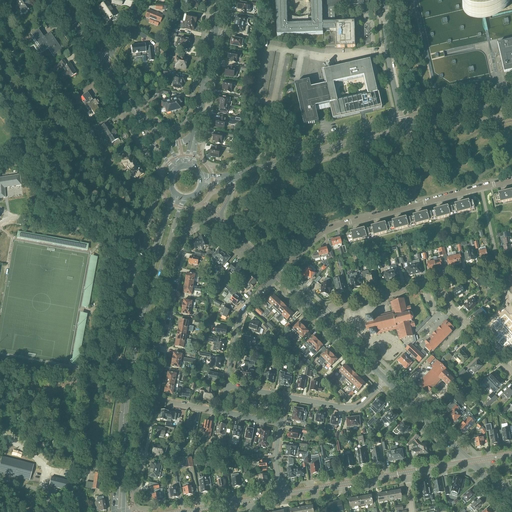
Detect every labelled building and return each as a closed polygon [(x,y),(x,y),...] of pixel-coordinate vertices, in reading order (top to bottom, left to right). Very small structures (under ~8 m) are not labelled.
[(26,1),(25,0),(21,0),(16,4),(23,15),(31,9),(29,5),(27,1),(26,1)] [(110,6),(107,2),(100,7),(103,11),(102,12),(105,16),(104,17),(106,20),(107,20),(108,21),(115,16),(111,9),(114,6),(114,5),(121,6),(122,1),(114,0),(111,0),(110,4),(113,5),(110,6)] [(276,0),(277,36),(323,35),(323,31),(336,30),(337,48),(349,48),(355,48),(354,22),(336,23),(329,24),(329,18),(329,6),(364,5),(363,0),(276,0)] [(511,0),(413,0),(434,89),(489,76),(485,57),(484,55),(482,52),(479,51),(475,51),(444,58),(443,51),(497,39),(498,44),(511,40),(511,14),(490,19),(485,0),(511,0)] [(249,11),(250,4),(248,4),(239,2),(238,5),(238,6),(237,8),(238,9),(242,10),(242,11),(246,12),(246,11),(249,11)] [(150,19),(149,23),(157,27),(159,23),(160,23),(162,16),(158,15),(158,14),(157,13),(156,14),(148,11),(145,18),(150,19)] [(185,22),(195,24),(196,17),(186,15),(185,22)] [(235,25),(244,26),(245,23),(247,23),(248,20),(245,20),(236,18),(236,21),(235,21),(234,23),(235,24),(235,25)] [(194,24),(194,25),(195,24),(185,22),(184,26),(182,26),(181,29),(183,29),(192,31),(194,24)] [(244,26),(235,25),(234,32),(242,33),(242,34),(247,35),(249,27),(244,26)] [(61,51),(49,35),(43,39),(38,31),(32,36),(42,51),(48,47),(54,55),(61,51)] [(176,43),(175,43),(174,48),(179,49),(179,48),(182,48),(182,49),(188,50),(188,49),(189,50),(190,49),(190,48),(190,47),(188,46),(190,40),(177,38),(176,43)] [(241,48),(242,41),(232,39),(232,42),(231,42),(230,45),(231,45),(231,46),(241,48)] [(511,40),(498,44),(504,73),(511,71),(511,40)] [(140,57),(139,54),(148,53),(149,62),(153,61),(152,47),(147,47),(148,48),(145,48),(145,45),(131,47),(132,57),(140,57)] [(239,60),(240,55),(240,54),(237,53),(237,54),(230,52),(229,56),(228,56),(228,59),(228,60),(228,62),(230,62),(230,64),(232,66),(235,65),(236,65),(237,60),(239,60)] [(186,66),(187,59),(177,58),(175,68),(185,70),(185,68),(185,69),(186,69),(186,68),(187,68),(187,67),(187,66),(186,66)] [(333,119),(382,108),(371,59),(322,70),(325,85),(329,104),(333,119)] [(59,64),(53,68),(55,71),(61,66),(63,69),(65,72),(59,76),(63,82),(68,78),(69,79),(76,74),(71,68),(72,67),(70,65),(69,64),(67,66),(63,61),(59,63),(59,64)] [(233,78),(233,77),(236,78),(238,69),(234,69),(234,68),(230,67),(229,69),(226,69),(226,72),(225,72),(224,75),(225,76),(233,78)] [(177,79),(174,78),(172,87),(181,89),(182,82),(185,83),(185,79),(177,77),(177,79)] [(315,107),(329,104),(325,85),(311,88),(309,81),(295,84),(304,126),(319,122),(315,107)] [(222,89),(223,89),(225,90),(225,92),(231,93),(232,86),(234,86),(235,84),(232,84),(224,82),(223,85),(223,86),(222,86),(222,87),(222,88),(222,89)] [(91,96),(89,92),(80,98),(89,111),(91,110),(94,115),(98,112),(99,113),(100,112),(100,111),(101,110),(98,105),(100,104),(96,99),(94,101),(92,97),(93,97),(92,96),(91,96)] [(221,103),(221,105),(228,106),(231,107),(231,103),(229,103),(230,99),(220,97),(219,102),(221,103)] [(179,98),(170,100),(173,112),(180,110),(179,104),(181,103),(179,98)] [(173,112),(170,100),(161,103),(163,108),(164,108),(166,114),(173,112)] [(228,106),(221,105),(219,113),(227,114),(227,113),(228,113),(228,111),(230,111),(230,110),(234,110),(234,107),(231,107),(228,106)] [(215,124),(215,126),(216,127),(215,127),(224,129),(225,124),(228,124),(230,125),(232,125),(234,125),(236,124),(238,123),(242,123),(242,120),(240,120),(235,119),(230,118),(229,121),(228,121),(225,120),(220,119),(220,120),(217,120),(216,123),(215,124)] [(111,125),(109,122),(97,130),(99,133),(103,130),(105,134),(104,134),(106,137),(105,140),(108,141),(110,140),(112,143),(118,139),(115,135),(116,135),(113,131),(109,126),(111,125)] [(85,131),(88,137),(94,133),(90,128),(85,131)] [(214,133),(214,137),(213,137),(212,140),(213,141),(216,142),(216,144),(221,144),(221,141),(224,142),(225,136),(222,135),(214,133)] [(222,152),(223,150),(219,149),(212,147),(211,152),(210,153),(209,155),(210,156),(210,157),(218,158),(220,152),(222,152)] [(134,174),(137,178),(143,174),(136,163),(136,162),(135,160),(134,160),(133,159),(133,160),(130,156),(125,159),(124,158),(122,160),(121,161),(125,167),(126,167),(129,171),(131,175),(132,174),(132,175),(134,174)] [(0,197),(5,198),(5,191),(4,191),(4,188),(21,186),(19,172),(15,173),(16,176),(0,178),(0,197)] [(511,192),(511,193),(511,192),(506,193),(506,190),(503,191),(503,194),(498,195),(499,196),(495,197),(496,203),(500,202),(500,204),(511,200),(511,192)] [(455,207),(452,208),(453,214),(457,213),(457,214),(471,211),(470,209),(474,208),(473,202),(468,203),(468,202),(455,206),(455,207)] [(453,214),(452,208),(448,209),(447,208),(434,211),(434,212),(431,213),(432,219),(436,218),(436,220),(450,216),(449,215),(453,214)] [(413,218),(409,219),(411,225),(415,224),(415,225),(429,222),(428,220),(432,219),(431,213),(427,214),(426,213),(413,217),(413,218)] [(393,224),(388,225),(390,231),(394,229),(395,231),(408,228),(407,226),(411,225),(409,219),(406,220),(406,219),(392,222),(393,224)] [(372,229),(367,230),(369,236),(373,235),(374,237),(387,233),(387,231),(390,231),(388,225),(385,226),(385,224),(371,228),(372,229)] [(369,236),(367,230),(364,231),(364,230),(351,234),(351,235),(347,236),(348,242),(352,241),(353,242),(366,239),(366,237),(369,236)] [(17,237),(16,240),(87,253),(89,245),(17,232),(17,237)] [(199,240),(202,248),(205,246),(206,249),(209,248),(208,245),(206,239),(205,237),(204,237),(203,237),(200,238),(200,239),(199,239),(199,240)] [(329,240),(329,239),(328,239),(330,247),(343,244),(342,240),(340,241),(340,238),(335,239),(335,238),(329,240)] [(202,248),(199,240),(193,242),(193,244),(194,245),(196,250),(202,248)] [(487,258),(486,250),(485,247),(480,249),(479,250),(479,252),(481,259),(487,258)] [(319,253),(313,255),(311,256),(312,259),(314,260),(326,257),(327,260),(333,258),(332,253),(328,254),(326,248),(318,250),(319,253)] [(472,251),(471,249),(468,250),(468,252),(466,253),(468,262),(474,261),(472,251)] [(218,261),(225,253),(222,251),(222,252),(219,250),(213,257),(211,259),(214,261),(216,259),(218,261)] [(454,266),(455,265),(452,252),(448,254),(449,258),(447,258),(448,264),(449,264),(450,267),(451,266),(452,267),(455,267),(454,266)] [(460,255),(456,256),(455,252),(452,252),(455,265),(460,264),(461,264),(460,261),(461,261),(460,255)] [(227,256),(225,253),(218,261),(221,264),(219,266),(221,268),(223,266),(229,259),(227,256)] [(197,265),(198,262),(201,262),(201,259),(202,259),(202,257),(202,256),(192,254),(192,257),(190,257),(189,264),(190,264),(189,265),(192,265),(192,264),(197,265)] [(97,258),(90,257),(81,309),(88,310),(97,258)] [(412,262),(415,275),(422,273),(419,261),(412,262)] [(436,270),(434,261),(427,263),(429,269),(430,269),(431,272),(431,271),(432,271),(432,272),(435,271),(435,270),(436,270)] [(406,264),(407,268),(406,268),(408,277),(415,275),(412,262),(406,264)] [(239,267),(239,268),(237,265),(236,267),(233,265),(230,269),(228,272),(227,273),(228,273),(229,273),(232,276),(233,274),(236,277),(237,276),(239,278),(244,272),(242,271),(242,270),(242,269),(242,268),(241,267),(240,267),(239,267)] [(311,266),(309,268),(308,269),(307,268),(306,270),(306,271),(302,275),(303,275),(302,276),(303,276),(304,278),(305,278),(306,278),(308,280),(310,278),(311,279),(315,274),(313,273),(315,271),(311,266)] [(389,267),(393,280),(399,279),(396,266),(393,266),(392,266),(389,266),(389,267)] [(386,268),(387,272),(384,273),(386,282),(393,280),(389,267),(386,268)] [(218,278),(221,275),(224,270),(222,268),(216,276),(218,278)] [(376,277),(375,273),(366,275),(367,282),(368,281),(369,286),(372,285),(376,285),(375,284),(376,284),(376,281),(377,281),(376,277)] [(187,274),(186,281),(195,282),(196,283),(200,283),(200,281),(197,280),(196,280),(197,276),(195,275),(187,274)] [(357,278),(357,276),(353,277),(354,279),(350,280),(352,289),(353,289),(353,290),(356,289),(356,288),(360,287),(360,284),(360,280),(359,281),(358,278),(357,278)] [(241,285),(244,283),(246,284),(246,285),(247,286),(247,285),(250,288),(251,287),(251,288),(253,286),(253,285),(256,282),(255,281),(256,281),(256,280),(255,279),(254,279),(253,279),(251,277),(248,281),(244,277),(239,283),(241,285)] [(480,277),(475,282),(479,287),(484,282),(480,277)] [(338,292),(340,292),(341,293),(343,292),(343,291),(345,291),(343,283),(342,280),(336,282),(337,284),(336,284),(338,292)] [(195,287),(195,282),(186,281),(184,287),(199,290),(199,287),(195,287)] [(329,285),(329,282),(324,281),(324,284),(322,283),(322,286),(321,286),(320,290),(321,291),(321,294),(323,294),(322,295),(326,296),(326,295),(328,295),(329,292),(330,292),(331,288),(330,288),(331,285),(329,285)] [(233,296),(232,298),(229,296),(225,301),(229,304),(230,302),(235,306),(240,300),(237,297),(238,297),(237,296),(240,293),(235,289),(226,285),(225,288),(227,290),(228,293),(230,293),(229,294),(232,295),(233,296)] [(454,294),(454,295),(455,297),(456,297),(456,298),(467,292),(463,286),(461,287),(460,287),(453,292),(454,294)] [(198,292),(199,290),(184,287),(183,294),(192,296),(192,295),(193,296),(194,292),(195,292),(198,292)] [(270,306),(269,307),(266,309),(267,309),(268,311),(279,300),(274,296),(267,302),(268,302),(267,303),(270,306)] [(466,309),(466,310),(467,311),(468,311),(469,311),(475,305),(473,303),(475,300),(473,298),(471,300),(470,300),(464,306),(466,309)] [(409,338),(412,337),(414,337),(415,337),(413,332),(414,332),(414,331),(413,331),(413,328),(415,327),(414,322),(412,323),(411,321),(413,319),(412,316),(413,315),(412,315),(410,314),(410,312),(411,312),(410,307),(407,308),(406,304),(407,304),(407,303),(406,304),(405,299),(403,299),(403,300),(400,300),(396,301),(395,301),(393,302),(392,301),(392,302),(390,303),(388,303),(389,306),(391,306),(391,307),(390,307),(391,308),(393,313),(388,314),(388,313),(388,314),(384,315),(384,314),(383,314),(384,315),(380,316),(380,315),(379,315),(379,316),(376,317),(376,316),(365,318),(367,324),(365,325),(366,332),(369,331),(370,337),(379,334),(379,335),(380,335),(380,334),(383,333),(384,334),(384,333),(387,332),(388,333),(388,332),(392,331),(392,332),(392,331),(396,330),(396,332),(397,331),(398,335),(397,335),(397,336),(398,336),(399,340),(404,339),(405,339),(409,338)] [(194,307),(193,307),(194,303),(192,302),(184,300),(182,307),(197,310),(197,308),(194,307)] [(273,310),(276,312),(283,305),(279,300),(268,311),(269,312),(270,313),(273,310)] [(288,310),(283,305),(276,312),(280,315),(279,316),(276,319),(278,320),(288,310)] [(196,313),(197,310),(182,307),(181,314),(190,316),(191,316),(192,312),(196,313)] [(482,308),(480,310),(473,316),(478,322),(483,318),(483,319),(486,316),(488,314),(482,308)] [(226,318),(229,311),(222,309),(219,316),(226,318)] [(288,310),(278,320),(280,322),(282,320),(283,319),(286,322),(287,321),(293,315),(288,310)] [(87,316),(80,314),(71,366),(78,367),(87,316)] [(498,318),(490,325),(497,332),(499,334),(495,338),(502,347),(507,342),(509,344),(511,347),(511,321),(505,314),(499,319),(498,318)] [(179,327),(189,329),(190,322),(189,322),(180,320),(179,327)] [(203,322),(195,321),(194,325),(197,326),(197,329),(200,329),(201,326),(202,326),(203,322)] [(266,325),(271,330),(275,326),(270,321),(266,325)] [(441,326),(427,341),(425,344),(427,346),(425,348),(430,352),(432,350),(433,352),(452,333),(451,332),(453,329),(446,321),(441,326)] [(261,329),(257,328),(259,323),(255,322),(255,323),(251,322),(249,329),(252,330),(252,332),(259,334),(261,329)] [(292,339),(293,338),(304,328),(299,323),(292,330),(295,333),(294,334),(292,336),(291,337),(292,339)] [(218,326),(217,329),(214,329),(214,333),(216,333),(216,334),(225,336),(226,335),(227,332),(226,332),(227,329),(221,328),(222,327),(218,326)] [(187,336),(189,329),(179,327),(177,334),(187,336)] [(294,341),(298,337),(301,340),(302,339),(309,332),(304,328),(293,338),(292,339),(294,341)] [(176,341),(186,342),(187,336),(177,334),(176,341)] [(306,344),(309,347),(303,353),(305,355),(308,352),(318,342),(313,337),(307,343),(306,344)] [(414,337),(412,337),(413,341),(410,344),(405,349),(407,351),(397,361),(406,370),(412,364),(409,361),(411,359),(414,361),(416,359),(419,363),(424,358),(412,346),(416,342),(414,337)] [(249,338),(248,346),(255,347),(256,339),(249,338)] [(185,349),(186,342),(176,341),(175,347),(184,349),(185,349)] [(224,344),(218,343),(213,342),(212,346),(213,346),(212,351),(223,353),(224,344)] [(314,355),(317,353),(323,347),(318,342),(305,355),(307,357),(309,355),(311,352),(314,355)] [(461,363),(462,362),(464,364),(468,360),(466,358),(467,358),(466,357),(467,356),(465,354),(464,355),(460,350),(453,357),(455,360),(457,358),(461,363)] [(320,358),(323,361),(320,364),(322,366),(332,355),(327,351),(321,357),(320,358)] [(172,360),(187,363),(195,365),(196,361),(183,358),(184,356),(182,355),(174,354),(172,360)] [(250,359),(249,362),(246,378),(254,379),(254,378),(255,378),(255,375),(254,375),(255,372),(251,371),(252,366),(254,366),(255,362),(253,362),(254,356),(251,355),(250,359)] [(332,355),(322,366),(324,368),(326,365),(327,364),(330,367),(331,366),(331,367),(337,360),(332,355)] [(435,359),(432,356),(426,362),(429,365),(435,359)] [(214,359),(213,364),(209,364),(209,367),(219,369),(221,360),(214,359)] [(186,366),(187,363),(172,360),(171,367),(178,369),(178,371),(182,372),(182,369),(181,369),(182,365),(186,366)] [(243,378),(246,378),(249,362),(244,361),(244,364),(243,369),(244,369),(240,369),(238,376),(239,376),(239,377),(240,377),(240,378),(243,379),(243,378)] [(433,368),(417,385),(421,389),(425,393),(428,390),(429,392),(441,380),(448,387),(455,381),(445,372),(446,370),(442,366),(437,361),(431,367),(433,368)] [(474,374),(482,367),(477,362),(466,372),(468,373),(471,370),(474,374)] [(338,379),(340,381),(350,370),(345,365),(339,372),(338,373),(341,376),(338,379)] [(355,375),(350,370),(340,381),(342,383),(344,380),(345,379),(348,382),(355,375)] [(265,372),(265,373),(263,382),(272,384),(274,375),(268,374),(269,372),(265,372)] [(168,373),(167,380),(179,382),(180,375),(177,375),(168,373)] [(209,373),(209,374),(207,373),(206,379),(208,380),(216,382),(216,381),(217,381),(218,378),(217,378),(217,375),(209,373)] [(492,384),(498,378),(493,373),(493,374),(492,374),(490,375),(491,376),(487,380),(490,383),(491,382),(492,384)] [(348,388),(350,390),(360,380),(355,375),(348,382),(351,385),(348,388)] [(304,381),(305,379),(298,377),(297,380),(298,380),(298,381),(297,381),(297,383),(297,384),(296,389),(303,390),(305,381),(304,381)] [(498,378),(492,384),(494,386),(493,386),(496,390),(500,386),(501,386),(502,384),(503,383),(498,378)] [(181,383),(179,382),(167,380),(166,387),(175,388),(176,384),(177,384),(181,385),(181,383)] [(360,380),(350,390),(351,392),(348,395),(350,397),(354,394),(352,392),(355,389),(358,392),(359,391),(365,385),(360,380)] [(315,384),(311,383),(310,391),(314,392),(315,392),(317,393),(317,392),(318,392),(321,392),(322,389),(319,388),(319,384),(319,382),(316,381),(315,384)] [(165,387),(164,393),(173,395),(174,395),(175,391),(174,391),(174,388),(165,387)] [(207,390),(201,389),(200,393),(204,394),(204,398),(212,400),(213,398),(214,397),(214,396),(213,394),(214,393),(211,392),(212,390),(207,389),(207,390)] [(511,395),(511,393),(509,389),(503,395),(501,397),(503,400),(505,397),(507,400),(511,395)] [(380,400),(379,399),(372,406),(375,409),(373,410),(376,413),(378,411),(384,405),(383,403),(384,403),(381,400),(380,400)] [(452,410),(454,412),(449,417),(451,420),(451,421),(453,423),(454,422),(454,423),(456,424),(458,422),(457,420),(464,413),(456,406),(452,410)] [(508,409),(506,407),(500,414),(502,416),(508,409)] [(167,421),(167,420),(168,413),(161,411),(161,412),(160,413),(160,414),(161,415),(160,420),(167,421)] [(392,411),(385,418),(384,417),(381,421),(385,424),(386,425),(388,423),(390,425),(391,424),(398,417),(397,416),(397,415),(395,414),(392,411)] [(169,413),(168,413),(167,420),(178,422),(179,415),(172,414),(172,413),(170,413),(169,413)] [(319,423),(319,426),(322,426),(322,423),(323,424),(324,415),(321,415),(321,414),(318,413),(318,414),(317,414),(316,418),(315,418),(315,421),(316,421),(316,422),(319,423)] [(465,418),(467,420),(465,422),(459,428),(462,431),(461,431),(463,433),(464,433),(464,434),(470,427),(475,423),(470,418),(471,417),(469,414),(465,418)] [(337,426),(339,418),(336,417),(335,416),(334,416),(333,417),(332,417),(331,425),(334,426),(333,429),(336,429),(337,426)] [(186,432),(192,433),(194,427),(194,428),(195,420),(187,418),(186,423),(185,423),(184,430),(186,431),(186,432)] [(491,424),(487,425),(486,419),(484,420),(485,426),(486,432),(490,431),(490,433),(491,436),(490,436),(491,441),(492,444),(493,444),(494,445),(498,444),(497,443),(499,443),(497,431),(492,432),(492,431),(491,424)] [(211,431),(210,431),(212,423),(205,421),(204,425),(202,425),(201,428),(203,429),(206,430),(205,437),(210,438),(211,431)] [(404,423),(397,430),(396,429),(392,433),(396,436),(400,433),(402,435),(406,431),(408,434),(411,431),(409,429),(409,428),(408,427),(407,425),(406,425),(404,423)] [(219,443),(217,443),(216,447),(226,449),(227,444),(225,444),(225,441),(224,441),(225,436),(223,436),(225,428),(225,429),(226,426),(225,426),(225,425),(218,424),(216,435),(221,436),(220,440),(219,443)] [(511,435),(511,426),(511,427),(502,429),(502,430),(501,430),(502,433),(502,434),(503,438),(504,442),(505,442),(505,443),(509,442),(509,441),(511,441),(510,436),(511,435)] [(238,427),(238,428),(235,427),(232,442),(238,443),(241,428),(240,428),(238,427)] [(157,437),(164,439),(164,436),(165,433),(169,434),(170,431),(166,430),(158,428),(157,435),(157,437)] [(251,445),(253,431),(250,430),(250,429),(248,429),(248,430),(247,429),(244,444),(251,445)] [(297,435),(298,432),(290,430),(289,434),(288,435),(288,437),(288,438),(296,440),(296,439),(299,439),(300,436),(297,435)] [(260,439),(267,440),(268,432),(267,431),(265,431),(260,431),(259,436),(260,436),(260,439)] [(476,443),(477,447),(478,447),(478,448),(480,447),(483,446),(482,442),(484,442),(483,438),(482,438),(481,435),(478,436),(478,439),(475,439),(475,441),(475,442),(476,443)] [(266,444),(267,440),(260,439),(259,447),(265,448),(266,447),(267,445),(266,444)] [(426,444),(420,446),(421,456),(425,456),(427,456),(427,455),(428,455),(428,452),(430,451),(430,447),(427,447),(426,444)] [(163,456),(163,451),(166,452),(167,448),(164,448),(158,446),(156,445),(155,446),(154,446),(153,454),(163,456)] [(421,456),(420,446),(419,446),(419,450),(417,450),(412,451),(413,459),(414,458),(415,459),(416,459),(417,458),(422,457),(421,456)] [(393,461),(396,461),(394,447),(391,448),(392,453),(387,453),(388,455),(387,455),(388,458),(389,462),(390,462),(390,463),(393,462),(393,461)] [(396,447),(394,447),(396,461),(399,460),(399,461),(402,461),(402,460),(403,460),(402,455),(403,455),(402,453),(401,451),(397,452),(396,447)] [(381,463),(380,455),(379,450),(372,451),(373,457),(374,464),(376,464),(376,465),(380,464),(379,463),(381,463)] [(356,458),(358,458),(359,466),(360,466),(360,467),(363,467),(363,466),(366,465),(365,457),(366,457),(365,451),(360,451),(357,451),(357,452),(355,452),(356,458)] [(344,456),(345,459),(345,461),(346,468),(348,468),(348,469),(351,468),(351,467),(353,467),(352,460),(351,458),(351,455),(344,456)] [(320,470),(323,469),(320,456),(312,458),(313,466),(310,466),(312,474),(316,473),(316,474),(318,474),(318,473),(321,472),(320,470)] [(33,465),(2,457),(0,464),(0,473),(29,481),(33,465)] [(191,458),(188,459),(184,459),(185,462),(186,468),(193,467),(191,458)] [(325,460),(326,464),(327,471),(331,471),(332,471),(333,471),(334,470),(335,470),(333,459),(325,460)] [(294,467),(293,467),(292,460),(287,460),(288,465),(287,466),(288,468),(287,468),(288,472),(289,479),(295,478),(295,477),(296,477),(295,472),(294,468),(294,467)] [(295,472),(296,477),(304,476),(302,469),(303,468),(306,468),(305,460),(305,461),(300,467),(301,469),(297,470),(297,469),(298,468),(297,467),(294,468),(295,472)] [(260,463),(259,463),(259,462),(255,463),(255,470),(259,469),(267,469),(266,462),(264,462),(264,461),(260,462),(260,463)] [(158,473),(158,472),(150,470),(150,473),(149,474),(148,475),(149,476),(149,477),(153,478),(154,479),(155,479),(156,478),(159,479),(160,474),(158,473)] [(95,473),(94,476),(93,489),(99,490),(101,474),(95,473)] [(239,479),(238,474),(231,475),(232,480),(233,488),(237,487),(238,488),(239,487),(240,486),(241,486),(240,483),(241,483),(242,481),(242,480),(241,479),(239,480),(239,479)] [(266,475),(256,477),(256,479),(258,479),(259,484),(266,483),(266,484),(268,484),(268,483),(268,481),(267,481),(266,475)] [(208,493),(208,492),(212,491),(209,476),(199,478),(200,481),(202,493),(206,492),(206,493),(208,493)] [(49,486),(70,491),(72,483),(51,477),(49,486)] [(224,478),(221,479),(217,480),(218,483),(217,484),(218,486),(219,490),(220,490),(220,491),(223,490),(222,490),(225,489),(224,484),(225,484),(225,481),(224,481),(224,478)] [(445,496),(449,495),(457,497),(459,489),(461,489),(463,481),(459,480),(459,479),(456,478),(455,478),(454,478),(452,486),(452,487),(452,489),(448,489),(448,488),(444,489),(445,496)] [(434,482),(435,487),(435,490),(434,490),(433,490),(434,494),(439,493),(442,492),(441,485),(440,485),(440,481),(439,481),(438,481),(437,481),(437,482),(434,482)] [(423,484),(421,485),(423,496),(430,495),(428,484),(426,484),(426,483),(423,484)] [(189,484),(186,485),(186,488),(183,489),(184,495),(186,494),(186,496),(188,495),(188,496),(190,496),(191,495),(192,495),(192,493),(194,493),(193,488),(191,489),(191,487),(189,487),(189,484)] [(170,490),(167,491),(168,499),(171,498),(172,498),(172,499),(174,499),(175,498),(178,497),(177,496),(179,496),(178,493),(177,493),(176,489),(175,486),(173,487),(173,490),(170,490)] [(392,492),(393,501),(402,499),(400,491),(392,492)] [(465,504),(467,502),(474,496),(474,495),(474,494),(473,493),(472,493),(470,491),(463,497),(461,499),(465,504)] [(153,498),(150,499),(150,501),(153,501),(153,502),(161,501),(161,497),(162,497),(162,494),(158,495),(157,492),(154,492),(155,495),(152,496),(153,498)] [(379,503),(387,502),(386,493),(378,495),(379,503)] [(371,496),(363,497),(365,507),(365,506),(373,504),(371,496)] [(358,508),(357,499),(349,500),(350,508),(358,507),(358,508)] [(472,505),(470,507),(474,511),(479,508),(478,508),(482,504),(481,502),(480,501),(479,501),(478,500),(475,503),(475,502),(472,505)] [(104,501),(95,503),(96,509),(97,509),(97,511),(100,510),(101,511),(105,511),(104,501)] [(341,511),(343,511),(342,504),(341,501),(334,503),(334,504),(326,505),(327,511),(341,511)]
